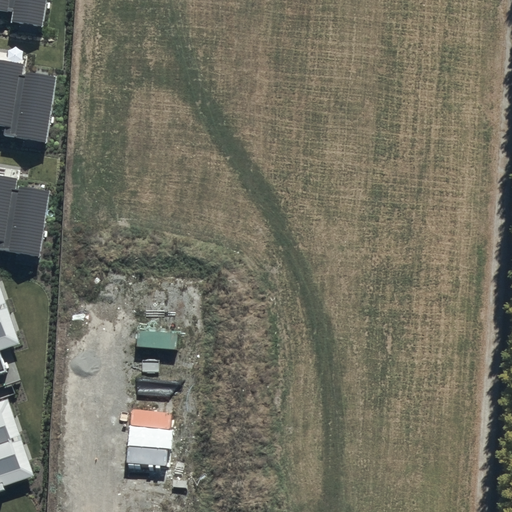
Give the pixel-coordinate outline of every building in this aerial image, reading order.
[(0,0),(0,10),(14,12),(13,21),(43,25),(45,0),(0,0)] [(0,126),(6,127),(4,137),(46,143),(56,76),(22,71),(23,64),(0,60),(0,126)] [(0,240),(0,243),(0,250),(41,257),(51,189),(17,184),(18,177),(0,174),(0,240)] [(0,373),(5,372),(0,356),(0,351),(20,345),(0,286),(0,373)] [(0,486),(33,475),(7,401),(0,402),(0,486)]
